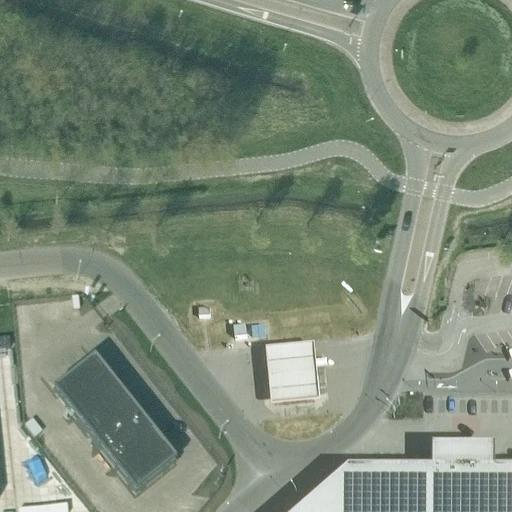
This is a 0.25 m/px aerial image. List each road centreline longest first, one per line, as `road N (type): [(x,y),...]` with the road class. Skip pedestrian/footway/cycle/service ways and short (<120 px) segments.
road 1 (unclassified): [(0,266),(80,261),(120,278),(281,483)]
road 2 (unclassified): [(417,135),(389,312),(396,337)]
road 3 (unclassified): [(396,337),(413,317),(462,145)]
road 4 (unclassified): [(396,337),(359,423),(281,483)]
road 5 (primary): [(212,0),(367,52)]
road 6 (unknown): [(343,437),(487,439)]
